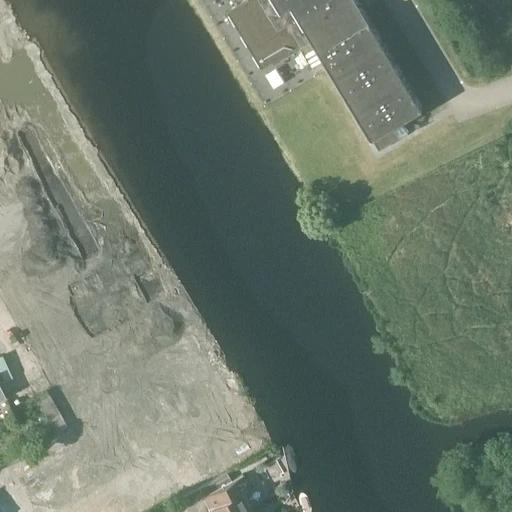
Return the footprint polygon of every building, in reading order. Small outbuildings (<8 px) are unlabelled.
[(379,150),(400,137),(393,125),(423,108),(357,0),(246,0),(227,11),(262,69),(312,38),(379,150)] [(0,170),(0,254),(6,265),(81,218),(38,146),(0,170)] [(131,283),(94,305),(103,321),(141,300),(131,283)] [(144,302),(105,325),(115,341),(153,320),(144,302)] [(155,323),(117,344),(125,359),(163,340),(155,323)] [(165,343),(128,363),(134,374),(172,356),(165,343)] [(175,359),(137,378),(144,392),(182,372),(175,359)] [(183,374),(145,394),(155,412),(192,393),(183,374)] [(194,396),(157,416),(167,435),(204,416),(194,396)] [(207,418),(170,439),(179,456),(216,435),(207,418)] [(220,437),(180,458),(189,476),(230,458),(220,437)] [(74,440),(54,451),(62,465),(81,454),(74,440)] [(88,457),(0,505),(0,511),(74,511),(108,494),(88,457)] [(201,497),(209,511),(249,511),(251,511),(241,493),(249,489),(241,474),(201,497)]
